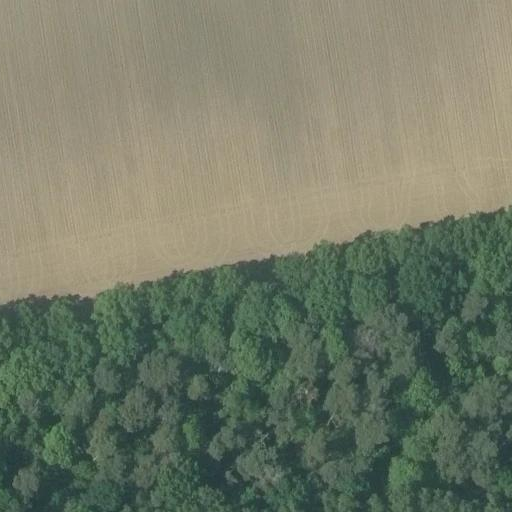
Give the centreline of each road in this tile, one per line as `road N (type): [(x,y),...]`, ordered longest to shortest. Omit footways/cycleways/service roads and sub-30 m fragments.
road 1 (unclassified): [(511,268),(0,369)]
road 2 (track): [(511,400),(447,361),(395,292)]
